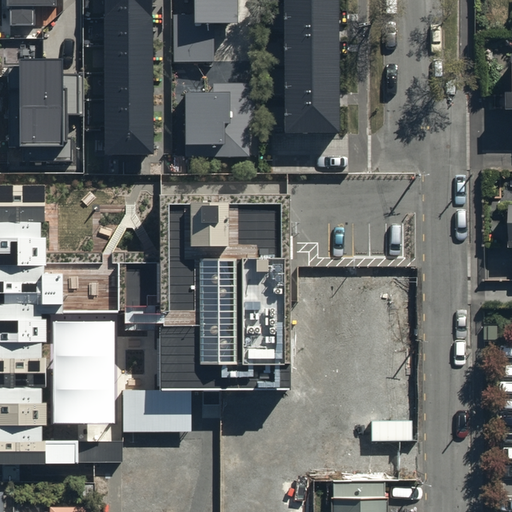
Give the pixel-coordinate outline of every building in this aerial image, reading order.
[(107,0),(108,21),(151,21),(151,0),(107,0)] [(234,0),(198,0),(199,16),(176,16),(177,60),(212,60),(211,23),(234,23),(234,0)] [(334,0),(280,0),(281,131),(335,130),(334,0)] [(108,21),(108,47),(152,47),(151,21),(108,21)] [(108,47),(109,74),(152,74),(152,47),(108,47)] [(16,65),(6,65),(6,145),(19,145),(19,160),(70,160),(70,135),(65,135),(65,113),(80,113),(80,73),(59,73),(59,57),(16,57),(16,65)] [(109,103),(152,102),(152,74),(109,74),(109,103)] [(255,81),(210,81),(210,91),(181,91),(182,154),(255,154),(255,81)] [(109,130),(152,130),(152,102),(109,103),(109,130)] [(109,130),(109,154),(152,154),(152,130),(109,130)] [(326,131),(286,131),(287,172),(326,172),(326,131)] [(46,184),(0,183),(0,464),(78,464),(78,440),(43,440),(43,426),(46,426),(46,404),(42,404),(42,387),(46,387),(46,358),(42,358),(42,342),(46,342),(46,319),(41,318),(41,313),(125,314),(125,329),(157,329),(157,391),(124,391),(124,432),(191,432),(191,389),(291,390),(291,195),(160,195),(160,251),(46,251),(46,237),(41,237),(41,222),(45,222),(46,184)] [(157,457),(157,475),(197,474),(197,457),(157,457)] [(333,483),(333,511),(389,511),(389,482),(333,483)]
